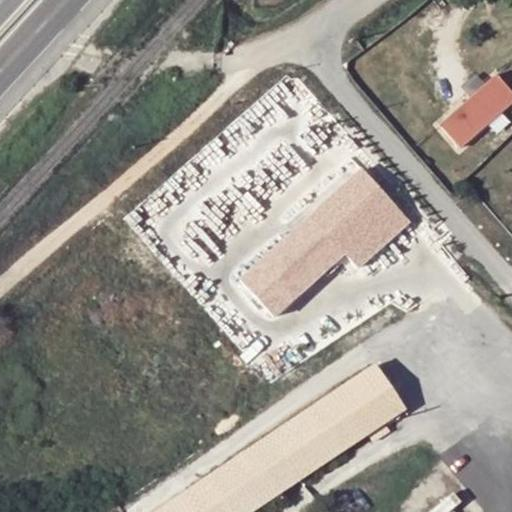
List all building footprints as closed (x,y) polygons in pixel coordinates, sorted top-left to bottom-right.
[(511,92),(498,76),(441,126),(460,148),(511,102),(511,92)] [(145,209),(172,187),(167,182),(140,203),(145,209)] [(174,186),(172,187),(145,209),(165,236),(195,213),(174,186)] [(323,274),(344,256),(309,219),(240,283),(274,319),(323,274)] [(159,511),(256,511),(406,412),(376,367),(159,511)]
